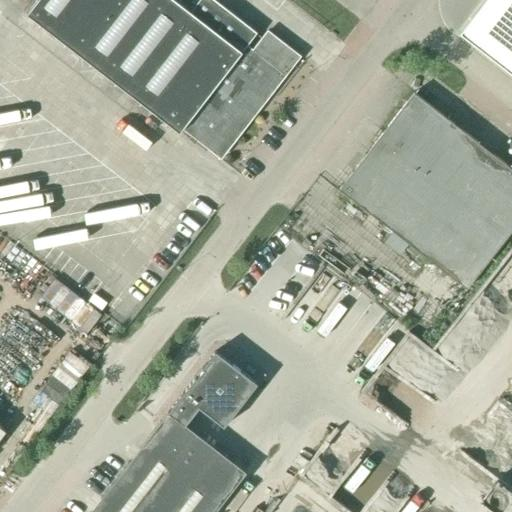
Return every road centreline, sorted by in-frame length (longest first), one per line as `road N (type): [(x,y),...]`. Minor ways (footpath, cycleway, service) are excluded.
road 1 (unclassified): [(19,511),(402,17)]
road 2 (unknown): [(0,50),(257,204)]
road 3 (unclassified): [(402,17),(511,99)]
road 4 (unknown): [(361,70),(259,0)]
